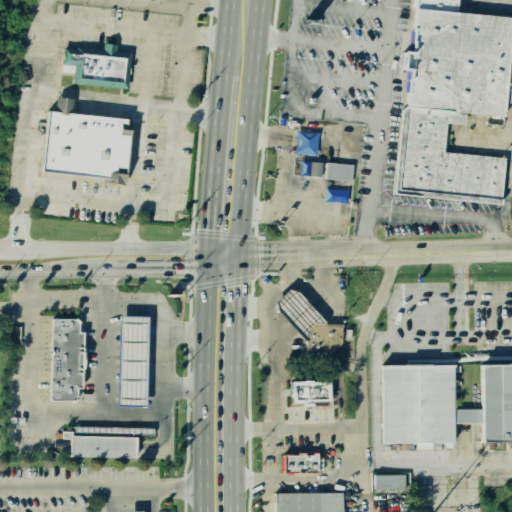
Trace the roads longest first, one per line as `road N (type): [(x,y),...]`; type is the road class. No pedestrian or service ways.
road 1 (primary): [(232,511),(235,257),(258,0)]
road 2 (residential): [(511,248),(235,257)]
road 3 (primary): [(228,0),(206,271)]
road 4 (primary): [(206,271),(202,511)]
road 5 (secondary): [(235,257),(207,249),(11,246)]
